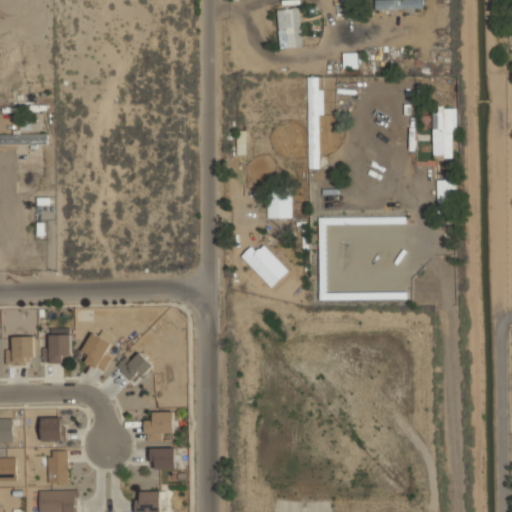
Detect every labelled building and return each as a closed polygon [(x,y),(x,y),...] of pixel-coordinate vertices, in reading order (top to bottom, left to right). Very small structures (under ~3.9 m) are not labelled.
[(375,0),(376,9),(423,8),(423,0),(375,0)] [(302,46),(301,7),(271,8),(271,18),(265,18),(266,38),(279,37),(279,47),(302,46)] [(341,67),(360,67),(360,51),(341,51),(341,67)] [(319,167),(319,76),(308,76),(308,167),(319,167)] [(456,107),(438,108),(438,112),(432,113),(433,158),(453,158),(453,132),(457,131),(456,107)] [(248,154),(248,129),(237,129),(237,154),(248,154)] [(0,144),(37,145),(37,144),(47,144),(47,134),(13,133),(13,134),(0,133),(0,144)] [(436,179),(437,212),(445,212),(445,206),(457,206),(456,178),(436,179)] [(292,194),(267,194),(267,217),(292,217),(292,194)] [(294,258),(255,235),(250,242),(289,266),(294,258)] [(241,256),(271,287),(289,270),(263,244),(256,251),(251,246),(241,256)] [(71,327),(49,328),(50,363),(62,363),(62,355),(71,355),(71,327)] [(111,342),(92,333),(83,350),(91,354),(87,362),(98,368),(111,342)] [(28,364),(28,356),(35,356),(35,336),(15,336),(15,348),(7,348),(7,364),(28,364)] [(122,358),(123,376),(152,375),(151,356),(122,358)] [(146,440),(165,440),(165,432),(175,432),(175,410),(153,410),(153,420),(146,420),(146,440)] [(62,417),(42,417),(43,441),(63,440),(62,417)] [(13,441),(13,418),(0,418),(0,438),(0,441),(13,441)] [(151,447),(151,468),(177,468),(177,447),(151,447)] [(68,450),(49,450),(49,483),(68,483),(68,450)] [(0,464),(0,480),(17,480),(17,457),(0,457),(0,464)] [(40,511),(63,511),(77,511),(77,490),(40,490),(40,511)] [(136,511),(150,511),(162,511),(162,490),(136,490),(136,511)]
